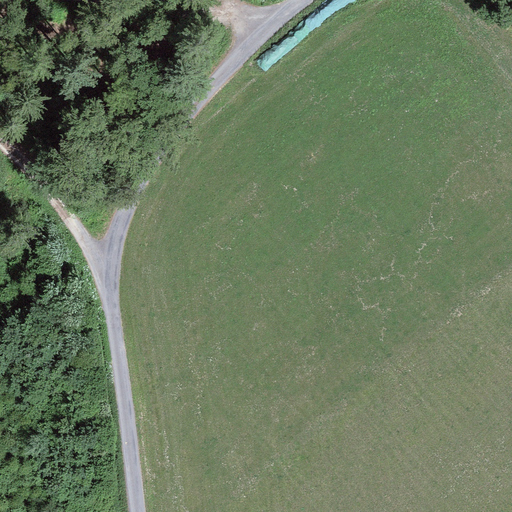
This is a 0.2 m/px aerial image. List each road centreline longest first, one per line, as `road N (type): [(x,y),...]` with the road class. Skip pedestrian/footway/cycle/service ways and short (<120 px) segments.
road 1 (track): [(103,275),(164,141),(272,19),(300,0)]
road 2 (track): [(138,511),(103,275)]
road 3 (track): [(39,0),(272,19)]
road 4 (track): [(103,275),(49,196),(0,143)]
